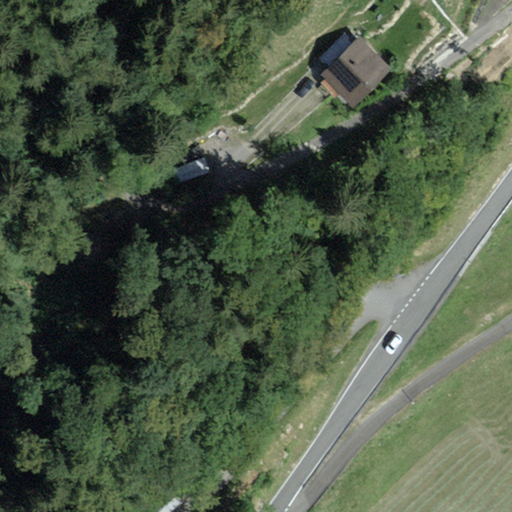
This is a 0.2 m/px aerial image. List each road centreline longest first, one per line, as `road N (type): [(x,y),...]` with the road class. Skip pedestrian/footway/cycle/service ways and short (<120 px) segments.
road 1 (residential): [(206,0),(85,162),(90,179),(173,204),(289,160),(384,106),(511,12)]
road 2 (unclassified): [(189,511),(366,307),(424,302)]
road 3 (residential): [(511,323),(377,421),(300,511)]
road 4 (tertiary): [(275,511),(424,302)]
road 5 (tertiary): [(424,302),(511,183)]
